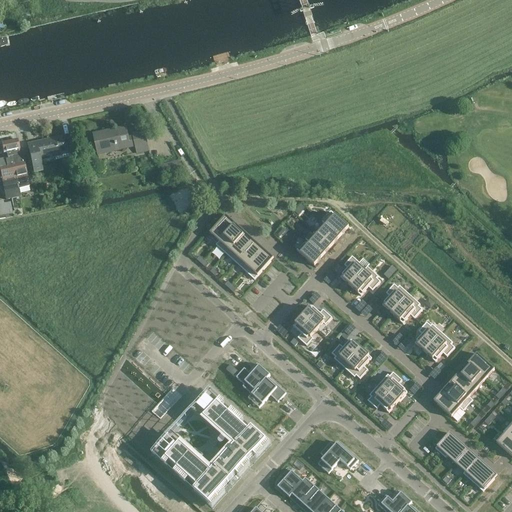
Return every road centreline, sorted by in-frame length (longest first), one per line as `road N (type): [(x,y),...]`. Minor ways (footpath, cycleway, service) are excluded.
road 1 (tertiary): [(0,124),(263,64),(439,0)]
road 2 (track): [(511,362),(333,200),(219,199)]
road 3 (track): [(190,284),(176,291),(92,438),(93,464),(131,511)]
road 4 (residential): [(259,342),(315,278),(433,389),(422,402)]
